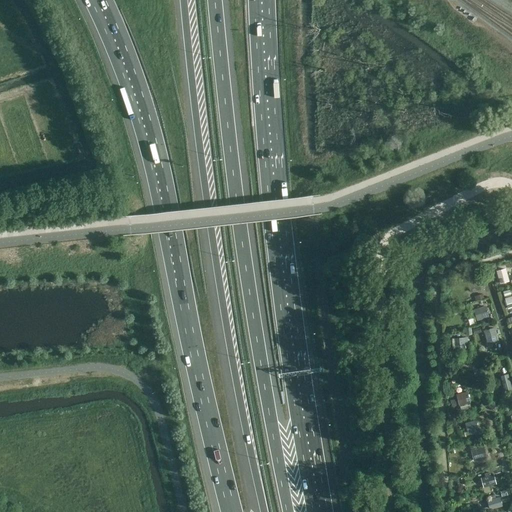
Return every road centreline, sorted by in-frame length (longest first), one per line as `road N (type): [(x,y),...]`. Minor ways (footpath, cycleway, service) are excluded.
road 1 (motorway): [(97,0),(156,158),(231,511)]
road 2 (motorway): [(183,0),(212,242),(263,511)]
road 3 (motorway): [(288,511),(241,246),(214,0)]
road 4 (motorway): [(320,511),(287,306),(261,0)]
road 5 (unclassified): [(393,511),(379,260),(385,242),(491,183),(511,183)]
